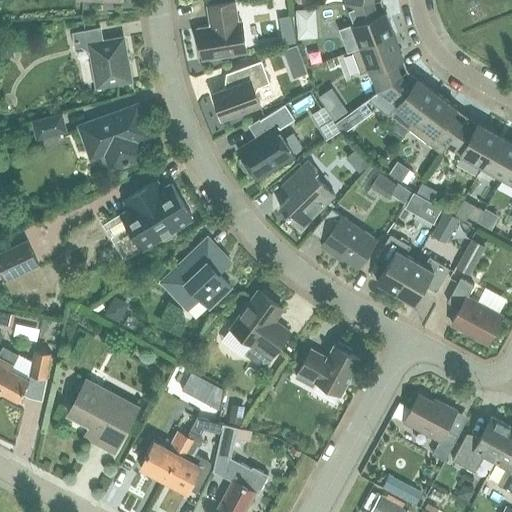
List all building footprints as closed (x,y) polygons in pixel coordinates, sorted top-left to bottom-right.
[(373,0),(372,0),(344,2),(361,47),(395,34),(385,10),(379,13),(373,0)] [(203,59),(247,52),(242,21),(239,21),(235,1),(208,5),(210,20),(212,20),(213,25),(198,28),(203,59)] [(316,9),(299,10),(299,38),(317,37),(316,9)] [(340,24),(346,43),(356,40),(350,21),(340,24)] [(98,86),(131,80),(124,37),(103,41),(101,27),(73,32),(76,47),(90,44),(98,86)] [(293,29),(281,31),(283,45),(296,43),(293,29)] [(395,34),(352,50),(361,73),(370,70),(378,92),(401,74),(396,61),(403,58),(395,34)] [(10,44),(0,46),(0,53),(1,58),(13,56),(10,44)] [(296,45),(283,50),(288,64),(293,78),(307,73),(301,59),(296,45)] [(235,84),(213,92),(222,118),(260,104),(256,92),(258,87),(270,82),(262,60),(230,71),(235,84)] [(408,70),(378,92),(396,106),(390,113),(410,128),(437,93),(408,70)] [(437,93),(410,128),(442,153),(447,146),(463,122),(453,115),(458,108),(437,93)] [(364,102),(358,107),(365,116),(371,112),(364,102)] [(338,103),(330,109),(336,117),(344,111),(338,103)] [(138,104),(80,125),(89,149),(106,143),(114,167),(143,156),(134,133),(147,129),(138,104)] [(268,130),(238,149),(244,158),(242,159),(241,163),(245,170),(249,171),(251,169),(256,178),(294,154),(278,129),(295,119),(285,104),(261,119),(268,130)] [(61,114),(34,121),(38,137),(65,130),(61,114)] [(332,118),(320,126),(328,138),(340,130),(332,118)] [(463,122),(447,146),(482,165),(499,134),(476,121),(472,128),(463,122)] [(511,140),(499,134),(482,165),(503,177),(511,160),(511,140)] [(363,156),(354,165),(361,172),(370,163),(363,156)] [(308,160),(286,181),(295,191),(280,206),(287,213),(287,212),(302,227),(335,195),(314,173),(318,170),(308,160)] [(397,160),(389,172),(395,176),(403,164),(397,160)] [(511,160),(503,177),(511,182),(511,160)] [(398,184),(380,172),(371,185),(389,197),(391,193),(398,184)] [(193,218),(171,182),(162,187),(157,179),(124,199),(129,208),(121,213),(128,226),(126,227),(128,231),(130,229),(142,249),(160,238),(161,240),(165,240),(169,239),(172,237),(174,234),(176,230),(175,228),(193,218)] [(429,179),(422,190),(431,196),(439,185),(429,179)] [(398,184),(391,193),(405,202),(412,191),(399,182),(398,184)] [(414,192),(404,208),(432,224),(442,208),(414,192)] [(475,204),(468,216),(478,221),(484,210),(475,204)] [(337,253),(358,267),(377,239),(332,208),(312,232),(325,240),(321,245),(336,255),(337,253)] [(488,208),(479,222),(491,229),(499,214),(488,208)] [(446,210),(432,234),(446,242),(460,218),(446,210)] [(377,281),(397,292),(415,260),(406,254),(411,245),(391,234),(377,257),(388,263),(377,281)] [(226,256),(208,236),(161,281),(188,309),(201,297),(210,307),(231,286),(214,267),(226,256)] [(471,238),(456,266),(470,274),(486,246),(471,238)] [(0,265),(7,279),(39,264),(28,240),(0,252),(0,265)] [(424,265),(415,260),(397,292),(416,303),(426,285),(437,291),(450,268),(430,256),(424,265)] [(452,323),(488,342),(502,315),(468,296),(474,284),(461,277),(448,301),(460,308),(452,323)] [(478,281),(470,294),(494,308),(502,294),(478,281)] [(274,319),(283,308),(259,290),(231,327),(254,344),(248,353),(265,366),(290,331),(274,319)] [(115,298),(108,310),(121,317),(127,305),(115,298)] [(312,348),(296,376),(313,385),(316,380),(341,393),(360,358),(350,353),(352,350),(339,343),(337,345),(334,344),(327,357),(312,348)] [(0,390),(20,401),(31,379),(12,369),(20,355),(4,346),(0,353),(0,390)] [(46,379),(52,354),(37,351),(31,376),(46,379)] [(192,369),(182,388),(216,406),(221,409),(226,387),(192,369)] [(284,370),(274,388),(278,391),(289,372),(284,370)] [(115,451),(139,406),(87,378),(68,413),(101,431),(96,441),(115,451)] [(419,393),(404,421),(440,440),(433,453),(445,460),(458,435),(447,429),(457,410),(444,402),(442,405),(419,393)] [(231,410),(229,422),(242,424),(244,412),(231,410)] [(495,461),(511,429),(511,426),(492,416),(479,441),(466,435),(453,459),(475,471),(484,455),(495,461)] [(215,469),(214,471),(224,476),(226,471),(228,471),(231,458),(238,426),(225,423),(215,469)] [(195,424),(190,432),(199,437),(204,429),(195,424)] [(511,429),(495,461),(507,467),(498,484),(511,491),(511,429)] [(142,467),(166,480),(176,460),(188,435),(179,430),(169,448),(156,441),(142,467)] [(176,460),(166,480),(188,492),(190,488),(197,492),(212,463),(194,454),(202,439),(199,437),(190,432),(188,435),(176,460)] [(252,469),(231,458),(228,471),(226,471),(224,476),(233,482),(219,508),(225,511),(246,511),(257,492),(259,493),(269,475),(253,467),(252,469)] [(390,474),(384,486),(416,502),(422,491),(390,474)] [(407,511),(408,511),(380,497),(371,511),(407,511)]
